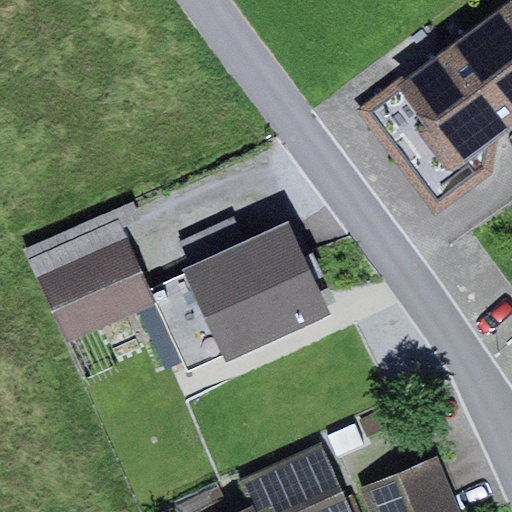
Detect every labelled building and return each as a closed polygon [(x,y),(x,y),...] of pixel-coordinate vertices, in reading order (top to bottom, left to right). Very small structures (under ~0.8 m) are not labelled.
[(402,78),(356,112),(436,218),(494,174),(499,138),(511,127),(511,0),(510,0),(404,80),(402,78)] [(119,218),(28,260),(67,344),(157,303),(119,218)] [(234,218),(163,251),(176,278),(153,288),(191,369),(223,354),(227,363),(335,313),(292,221),(246,243),(234,218)] [(396,405),(330,436),(337,450),(403,419),(396,405)] [(352,511),(321,443),(243,478),(255,503),(235,511),(352,511)] [(362,487),(372,511),(464,511),(442,456),(362,487)]
